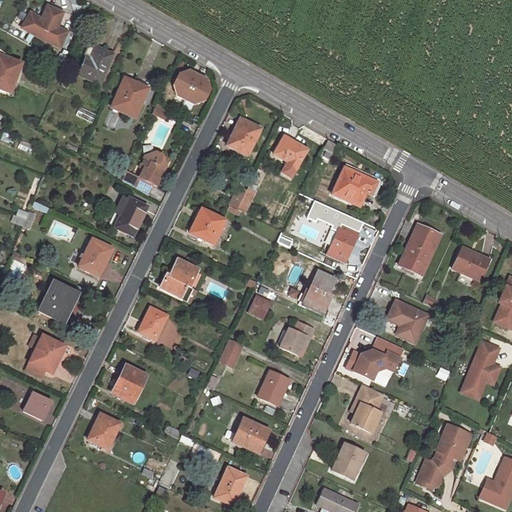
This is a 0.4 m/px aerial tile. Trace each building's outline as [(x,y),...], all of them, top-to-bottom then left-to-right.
[(40,41),(60,49),(67,33),(57,29),(63,13),(48,6),(42,21),(30,14),(21,30),(40,41)] [(100,86),(113,56),(95,48),(87,45),(83,56),(86,57),(78,76),(100,86)] [(0,91),(9,95),(19,65),(0,58),(0,91)] [(179,76),(173,87),(176,97),(194,106),(204,102),(209,91),(206,81),(188,72),(179,76)] [(134,119),(147,91),(124,80),(111,109),(134,119)] [(154,111),(165,116),(169,107),(158,102),(154,111)] [(247,155),(260,129),(242,120),(238,129),(235,128),(227,145),(247,155)] [(294,145),(283,139),(275,157),(288,164),(283,174),(293,179),(305,153),(293,147),(294,145)] [(337,147),(328,142),(324,150),(333,155),(337,147)] [(306,151),(294,145),(293,147),(305,153),(306,151)] [(145,157),(141,165),(143,170),(139,179),(126,172),(122,181),(144,194),(149,184),(153,186),(156,187),(166,167),(162,157),(155,153),(145,157)] [(370,196),(376,184),(344,169),(332,195),(359,207),(365,194),(370,196)] [(149,184),(144,194),(148,197),(153,186),(149,184)] [(245,213),(256,190),(249,187),(246,192),(238,209),(245,213)] [(246,192),(239,189),(230,207),(237,211),(238,209),(246,192)] [(132,236),(146,208),(128,199),(115,228),(132,236)] [(29,214),(19,211),(16,217),(26,221),(28,215),(29,214)] [(212,246),(224,223),(200,211),(189,234),(212,246)] [(30,228),(34,217),(28,215),(26,221),(24,226),(30,228)] [(344,263),(359,232),(363,224),(345,216),(327,255),(344,263)] [(16,217),(15,222),(24,226),(26,221),(16,217)] [(421,275),(441,234),(419,224),(404,254),(410,257),(405,267),(421,275)] [(113,251),(93,241),(79,268),(97,276),(103,264),(106,265),(113,251)] [(479,280),(488,259),(461,247),(452,268),(479,280)] [(410,257),(404,254),(399,264),(405,267),(410,257)] [(183,298),(197,270),(179,261),(171,278),(168,276),(163,288),(183,298)] [(322,311),(336,282),(317,273),(303,303),(322,311)] [(62,322),(76,292),(53,281),(39,311),(62,322)] [(511,285),(510,290),(505,288),(498,304),(501,306),(494,323),(510,330),(511,325),(511,285)] [(270,291),(262,287),(259,294),(267,297),(270,291)] [(423,303),(432,307),(436,300),(426,295),(423,303)] [(264,319),(271,304),(257,297),(250,313),(264,319)] [(413,342),(426,315),(395,301),(387,319),(401,326),(397,335),(413,342)] [(157,341),(169,317),(152,309),(141,333),(157,341)] [(305,348),(314,330),(298,322),(294,331),(288,329),(280,347),(298,355),(302,346),(305,348)] [(53,368),(64,346),(42,336),(32,358),(47,365),(53,368)] [(353,352),(346,369),(372,381),(376,372),(384,369),(391,372),(402,349),(378,338),(369,356),(365,357),(353,352)] [(235,363),(243,346),(230,340),(219,361),(229,366),(231,361),(235,363)] [(481,343),(460,394),(478,401),(485,384),(489,385),(496,367),(493,366),(489,364),(491,359),(495,360),(499,350),(481,343)] [(32,358),(27,366),(43,373),(47,365),(32,358)] [(134,402),(146,376),(125,366),(112,391),(134,402)] [(493,387),(500,369),(496,367),(489,385),(493,387)] [(376,372),(389,378),(391,372),(384,369),(376,372)] [(289,380),(270,372),(258,397),(275,404),(283,388),(285,389),(289,380)] [(206,387),(212,390),(217,379),(211,376),(206,387)] [(356,412),(354,415),(350,426),(370,435),(379,415),(375,413),(383,396),(362,386),(353,405),(358,406),(356,412)] [(31,396),(25,392),(19,402),(26,405),(31,396)] [(52,402),(33,393),(31,396),(26,405),(19,419),(36,428),(40,420),(42,421),(52,402)] [(353,405),(350,413),(354,415),(356,412),(358,406),(353,405)] [(267,430),(242,419),(232,441),(256,452),(262,438),(263,439),(267,430)] [(107,449),(116,431),(96,421),(87,439),(107,449)] [(437,453),(434,459),(429,463),(426,462),(416,484),(424,488),(426,484),(433,486),(438,488),(442,479),(440,476),(452,467),(455,460),(456,460),(467,435),(447,427),(436,452),(437,453)] [(485,433),(481,440),(488,444),(492,437),(485,433)] [(180,440),(188,444),(190,439),(182,435),(180,440)] [(467,435),(456,460),(459,462),(470,436),(467,435)] [(351,479),(364,454),(347,445),(341,458),(338,457),(332,470),(351,479)] [(511,462),(504,459),(494,484),(491,492),(487,490),(482,501),(504,510),(509,499),(504,497),(508,488),(511,489),(511,462)] [(232,505),(246,476),(227,468),(214,497),(232,505)] [(486,481),(479,500),(482,501),(487,490),(491,492),(494,484),(486,481)] [(354,511),(359,503),(324,487),(316,503),(323,506),(334,511),(354,511)]
